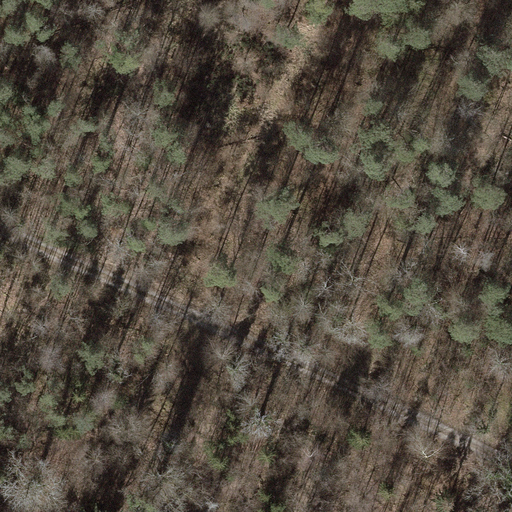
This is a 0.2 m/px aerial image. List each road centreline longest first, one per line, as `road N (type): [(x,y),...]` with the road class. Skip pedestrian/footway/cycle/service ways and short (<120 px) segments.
road 1 (track): [(0,229),(511,459)]
road 2 (track): [(0,479),(230,334)]
